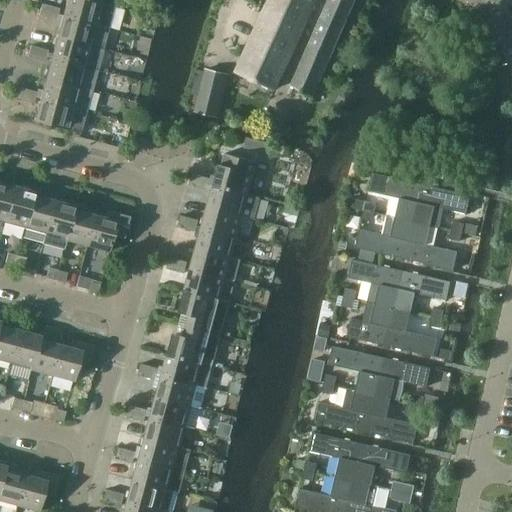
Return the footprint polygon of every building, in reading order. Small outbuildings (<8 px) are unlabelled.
[(115,8),(103,4),(86,0),(66,0),(63,16),(109,28),(115,8)] [(314,0),(268,0),(236,70),(274,88),(314,0)] [(353,0),(327,0),(291,85),(313,94),(353,0)] [(47,18),(51,7),(42,4),(39,16),(47,18)] [(59,9),(51,7),(47,18),(56,20),(59,9)] [(109,28),(63,16),(57,37),(103,49),(109,28)] [(437,36),(431,32),(426,39),(432,43),(437,36)] [(103,49),(57,37),(51,58),(98,70),(103,49)] [(36,60),(39,48),(30,46),(27,57),(36,60)] [(48,51),(39,48),(36,60),(45,62),(48,51)] [(460,58),(452,53),(444,65),(452,70),(460,58)] [(98,70),(51,58),(46,78),(92,91),(98,70)] [(225,76),(206,71),(196,111),(215,115),(225,76)] [(92,91),(46,78),(40,99),(87,112),(92,91)] [(25,101),(28,90),(19,88),(16,99),(25,101)] [(37,92),(28,90),(25,101),(34,104),(37,92)] [(87,112),(40,99),(34,121),(81,134),(87,112)] [(246,137),(244,147),(264,152),(267,142),(246,137)] [(257,162),(233,155),(225,153),(222,164),(219,163),(213,185),(248,195),(257,162)] [(413,221),(421,184),(372,173),(368,191),(399,199),(395,217),(413,221)] [(198,187),(201,176),(193,174),(189,185),(198,187)] [(210,178),(201,176),(198,187),(207,190),(210,178)] [(0,221),(3,223),(13,186),(0,182),(0,221)] [(470,195),(421,184),(413,221),(430,225),(438,227),(442,209),(466,214),(470,195)] [(248,195),(213,185),(208,206),(242,216),(254,219),(260,198),(248,195)] [(24,229),(34,191),(13,186),(3,223),(24,229)] [(44,234),(53,200),(45,198),(46,195),(34,191),(24,229),(44,234)] [(354,199),(352,207),(363,210),(365,201),(354,199)] [(66,240),(76,203),(65,200),(64,203),(53,200),(44,234),(66,240)] [(374,213),(376,204),(365,201),(363,210),(374,213)] [(88,246),(96,214),(86,212),(87,206),(76,203),(66,240),(88,246)] [(242,216),(208,206),(202,227),(237,236),(242,216)] [(372,221),(374,213),(363,210),(361,219),(372,221)] [(107,211),(106,214),(105,217),(96,214),(88,246),(109,251),(113,235),(125,238),(130,217),(107,211)] [(187,229),(190,218),(181,215),(178,227),(187,229)] [(404,259),(413,221),(395,217),(387,216),(383,234),(359,229),(355,248),(404,259)] [(199,220),(190,218),(187,229),(196,231),(199,220)] [(426,244),(430,225),(413,221),(404,259),(453,270),(457,251),(426,244)] [(462,233),(464,224),(453,221),(451,230),(462,233)] [(464,224),(462,233),(475,236),(478,226),(464,223),(464,224)] [(237,236),(202,227),(196,248),(231,257),(237,236)] [(460,241),(462,233),(451,230),(449,239),(460,241)] [(241,260),(231,257),(196,248),(191,269),(235,281),(241,260)] [(14,265),(17,256),(8,253),(5,263),(14,265)] [(26,258),(17,256),(14,265),(24,268),(26,258)] [(176,271),(179,259),(170,257),(167,268),(176,271)] [(188,262),(179,259),(176,271),(184,273),(188,262)] [(393,308),(401,270),(352,259),(348,278),(371,283),(367,302),(375,304),(393,308)] [(55,280),(58,271),(48,268),(46,278),(55,280)] [(235,281),(191,269),(185,290),(230,302),(235,281)] [(450,282),(401,270),(393,308),(410,312),(414,293),(446,301),(450,282)] [(67,273),(58,271),(55,280),(64,283),(67,273)] [(79,276),(76,287),(88,290),(88,289),(91,280),(79,276)] [(91,280),(88,289),(98,292),(100,282),(91,280)] [(354,299),(356,290),(346,288),(344,297),(354,299)] [(230,302),(185,290),(179,311),(190,314),(187,325),(211,331),(221,334),(230,302)] [(352,308),(354,299),(344,297),(342,305),(352,308)] [(384,345),(393,308),(375,304),(371,323),(351,318),(347,337),(384,345)] [(406,331),(410,312),(393,308),(384,345),(433,357),(437,338),(406,331)] [(442,319),(444,310),(433,308),(431,317),(442,319)] [(440,328),(442,319),(431,317),(429,326),(440,328)] [(0,361),(10,364),(19,330),(10,328),(11,324),(0,321),(0,361)] [(319,324),(317,335),(329,337),(331,326),(319,324)] [(202,364),(211,331),(187,325),(184,335),(174,333),(168,355),(202,364)] [(31,370),(41,333),(30,329),(29,333),(19,330),(10,364),(31,370)] [(52,375),(60,344),(51,341),(52,335),(41,333),(31,370),(52,375)] [(72,341),(71,344),(70,346),(60,344),(52,375),(74,381),(78,364),(90,367),(95,347),(72,341)] [(373,394),(381,357),(332,346),(328,364),(360,372),(355,390),(373,394)] [(441,348),(439,357),(450,360),(452,351),(441,348)] [(202,364),(168,355),(162,376),(206,388),(212,367),(202,364)] [(431,368),(381,357),(373,394),(390,398),(395,380),(426,387),(431,368)] [(147,377),(150,366),(141,364),(138,375),(147,377)] [(159,368),(150,366),(147,377),(156,380),(159,368)] [(315,370),(312,380),(323,383),(326,373),(315,370)] [(335,386),(337,377),(326,374),(324,383),(335,386)] [(206,388),(162,376),(156,397),(201,409),(206,388)] [(312,380),(310,390),(321,393),(323,383),(312,380)] [(332,394),(335,386),(324,383),(322,392),(332,394)] [(373,394),(355,390),(347,389),(343,407),(319,402),(315,421),(364,432),(373,394)] [(386,417),(390,398),(373,394),(364,432),(413,443),(418,424),(386,417)] [(422,406),(424,397),(413,394),(411,403),(422,406)] [(201,409),(156,397),(151,417),(185,427),(195,429),(201,409)] [(20,410),(23,400),(14,398),(11,408),(20,410)] [(32,403),(23,400),(20,410),(30,413),(32,403)] [(420,415),(422,406),(411,403),(409,412),(420,415)] [(136,419),(139,408),(130,405),(127,417),(136,419)] [(148,410),(139,408),(136,419),(144,421),(148,410)] [(56,409),(54,419),(63,422),(66,412),(56,409)] [(185,427),(151,417),(145,438),(180,448),(185,427)] [(220,422),(217,435),(230,438),(233,426),(220,422)] [(353,481),(362,444),(312,432),(308,451),(340,458),(335,477),(353,481)] [(189,450),(180,448),(145,438),(139,459),(184,471),(189,450)] [(411,455),(362,444),(353,481),(371,485),(375,466),(406,474),(411,455)] [(124,461),(127,449),(119,447),(116,458),(124,461)] [(136,452),(127,449),(124,461),(133,463),(136,452)] [(184,471),(139,459),(134,480),(178,492),(184,471)] [(297,459),(295,468),(304,470),(306,461),(297,459)] [(315,472),(317,463),(306,461),(304,470),(315,472)] [(16,471),(16,469),(17,465),(6,462),(0,485),(0,500),(17,505),(25,474),(16,471)] [(313,481),(315,472),(304,470),(302,479),(313,481)] [(37,471),(36,474),(35,476),(25,474),(17,505),(39,511),(43,494),(55,497),(60,477),(37,471)] [(316,511),(345,511),(353,481),(335,477),(331,496),(300,488),(295,507),(316,511)] [(172,511),(178,492),(134,480),(128,501),(169,511),(172,511)] [(397,511),(398,511),(374,506),(379,487),(371,485),(353,481),(345,511),(397,511)] [(402,492),(404,484),(393,481),(391,490),(402,492)] [(404,484),(402,492),(412,495),(414,486),(404,484)] [(113,502),(116,491),(107,489),(104,500),(113,502)] [(412,495),(402,492),(391,490),(390,496),(392,499),(410,504),(412,495)] [(125,493),(116,491),(113,502),(122,505),(125,493)] [(169,511),(128,501),(125,511),(169,511)]
